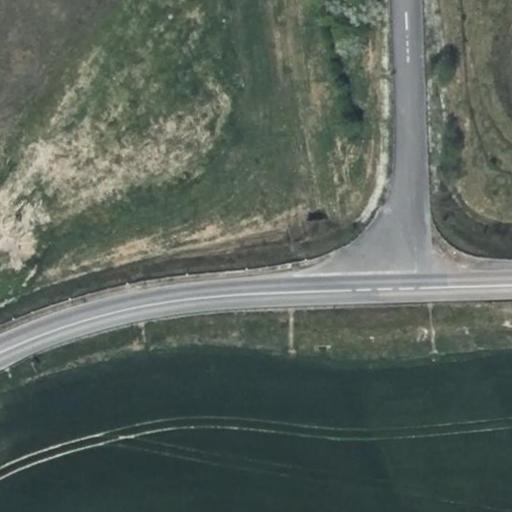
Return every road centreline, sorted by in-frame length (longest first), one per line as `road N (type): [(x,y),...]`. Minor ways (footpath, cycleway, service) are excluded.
road 1 (tertiary): [(412,285),(268,290),(118,309),(0,353)]
road 2 (unclassified): [(404,0),(412,285)]
